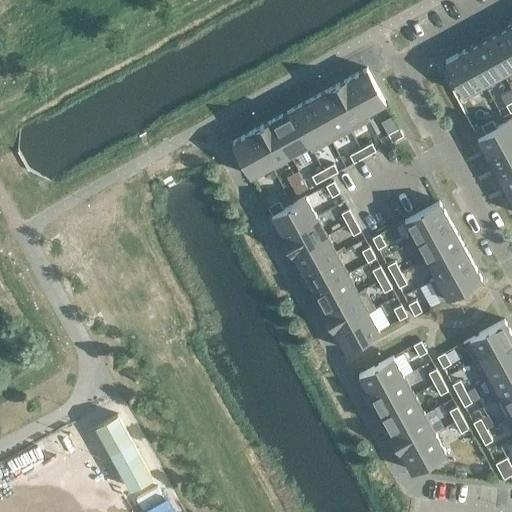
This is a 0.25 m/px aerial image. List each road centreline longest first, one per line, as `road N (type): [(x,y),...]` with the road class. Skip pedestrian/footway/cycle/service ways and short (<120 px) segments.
road 1 (residential): [(399,63),(511,268)]
road 2 (residential): [(399,63),(511,2)]
